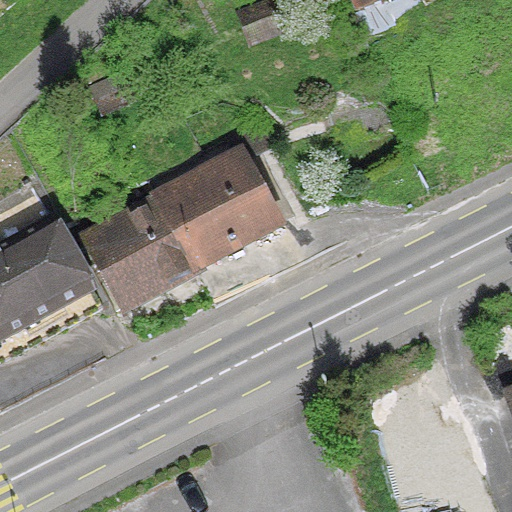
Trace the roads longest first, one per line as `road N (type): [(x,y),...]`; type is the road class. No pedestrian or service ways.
road 1 (primary): [(0,488),(446,259)]
road 2 (residential): [(446,259),(460,373),(498,511)]
road 3 (residential): [(0,107),(116,0)]
